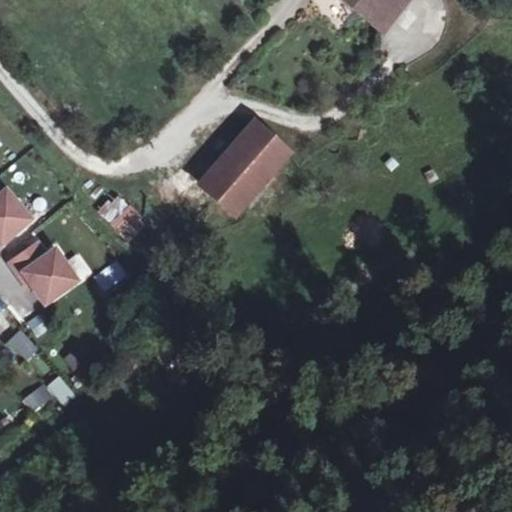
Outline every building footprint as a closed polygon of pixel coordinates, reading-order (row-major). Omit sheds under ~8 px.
[(375,21),(391,0),(347,0),(364,15),(366,13),(375,21)] [(286,153),(253,123),(200,184),(234,213),(286,153)] [(0,241),(29,217),(3,187),(0,190),(0,241)] [(124,240),(144,221),(114,190),(95,209),(124,240)] [(37,243),(7,263),(24,287),(28,285),(40,302),(73,280),(52,248),(44,253),(37,243)] [(0,299),(0,332),(3,336),(20,322),(0,299)]
